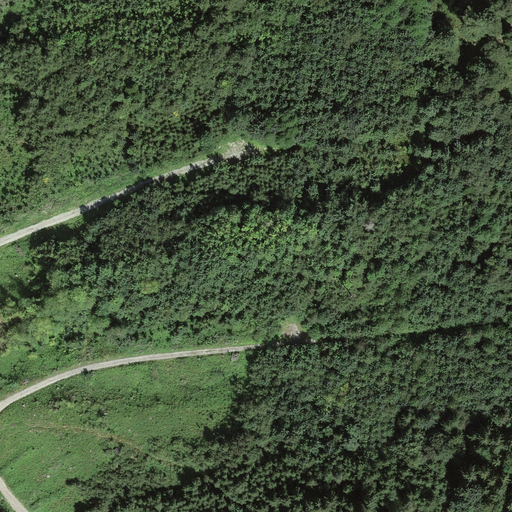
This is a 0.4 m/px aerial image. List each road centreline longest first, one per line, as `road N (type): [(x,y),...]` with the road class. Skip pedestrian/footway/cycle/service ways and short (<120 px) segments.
road 1 (track): [(0,405),(67,371),(96,366),(492,324)]
road 2 (track): [(265,142),(0,243)]
